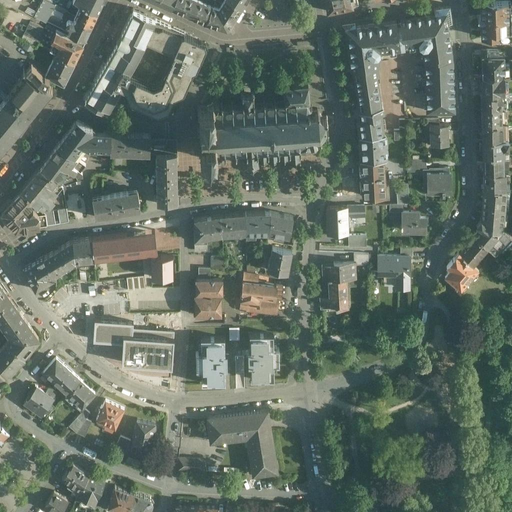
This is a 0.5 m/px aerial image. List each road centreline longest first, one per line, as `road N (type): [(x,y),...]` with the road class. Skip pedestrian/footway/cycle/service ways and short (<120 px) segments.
road 1 (residential): [(460,0),(471,186),(436,257),(423,331),(401,361),(309,391)]
road 2 (residential): [(0,187),(65,99),(118,0)]
road 3 (residential): [(183,207),(187,340),(179,403)]
road 4 (residential): [(309,391),(305,264),(315,200)]
road 5 (residential): [(9,262),(56,231),(183,207)]
road 6 (residential): [(315,200),(345,128),(325,27)]
road 7 (residential): [(168,485),(325,496)]
road 8 (residential): [(63,331),(15,408),(64,443)]
road 9 (residential): [(179,403),(92,359),(63,331)]
road 10 (residential): [(183,207),(239,198),(315,200)]
road 11 (residential): [(309,391),(179,403)]
